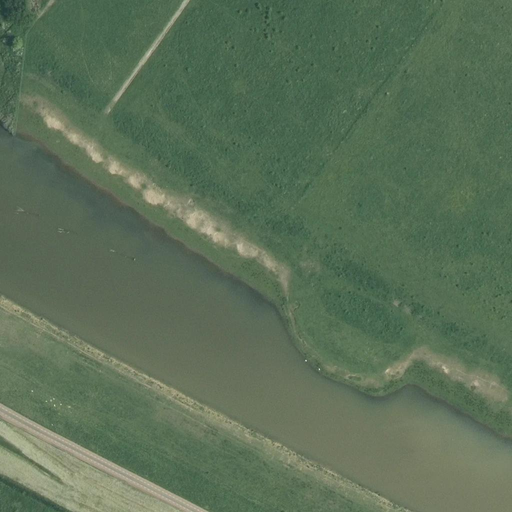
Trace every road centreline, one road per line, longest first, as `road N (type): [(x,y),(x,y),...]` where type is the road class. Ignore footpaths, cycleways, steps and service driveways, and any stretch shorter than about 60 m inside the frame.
road 1 (tertiary): [(0,409),(195,511)]
road 2 (track): [(114,100),(187,0)]
